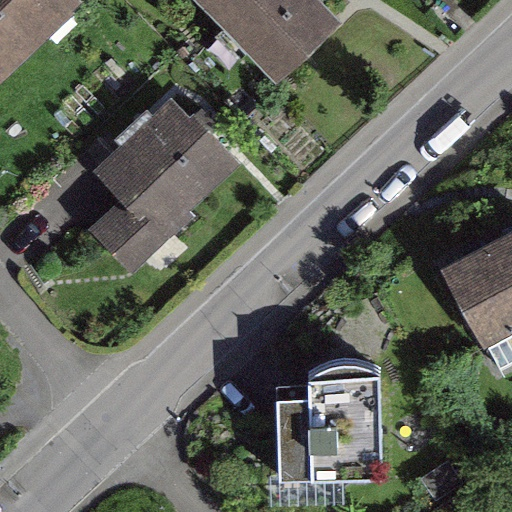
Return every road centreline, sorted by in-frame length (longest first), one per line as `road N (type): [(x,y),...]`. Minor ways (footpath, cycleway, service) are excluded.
road 1 (residential): [(116,423),(511,61)]
road 2 (unclassified): [(0,290),(116,423)]
road 3 (residential): [(20,511),(116,423)]
road 4 (unclassified): [(116,423),(203,511)]
